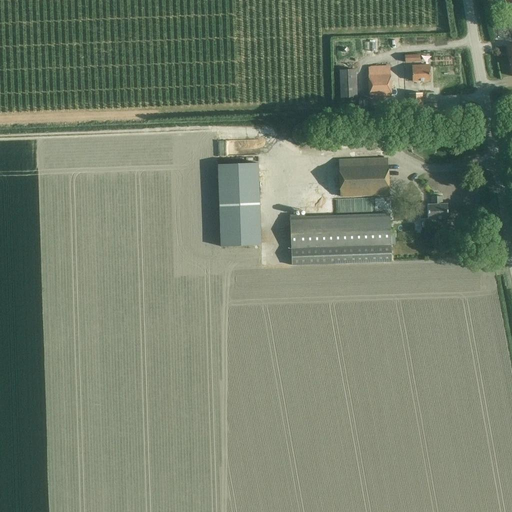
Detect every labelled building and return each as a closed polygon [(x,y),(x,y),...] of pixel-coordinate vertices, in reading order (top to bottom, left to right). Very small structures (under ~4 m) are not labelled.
[(369,97),(391,96),(390,66),(368,67),(369,97)] [(429,66),(412,66),(413,81),(429,80),(429,66)] [(339,98),(356,97),(356,70),(338,70),(339,98)] [(410,115),(423,114),(422,93),(409,93),(410,115)] [(398,130),(398,142),(406,142),(406,130),(398,130)] [(387,160),(338,161),(339,197),(388,196),(387,160)] [(217,166),(219,246),(259,246),(258,165),(217,166)] [(447,205),(442,205),(442,197),(431,197),(431,205),(427,205),(427,219),(447,219),(447,205)] [(389,215),(289,217),(290,264),(390,262),(389,215)]
